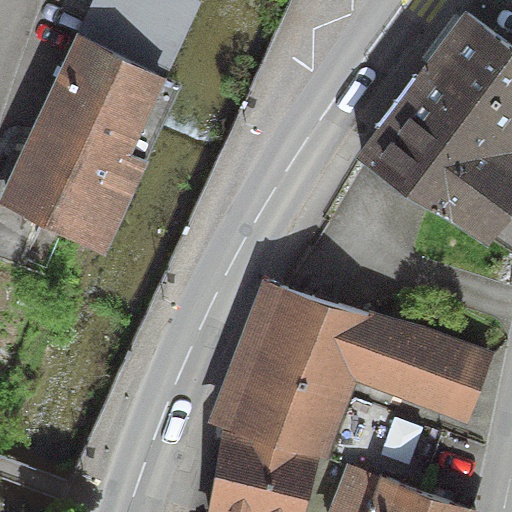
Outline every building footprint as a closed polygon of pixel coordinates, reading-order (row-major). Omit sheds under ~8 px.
[(159,73),(192,1),(190,0),(97,0),(24,155),(8,153),(0,169),(0,197),(25,209),(24,213),(36,219),(38,216),(98,244),(175,81),(159,73)] [(511,130),(511,51),(464,15),(412,84),(511,159),(511,138),(508,136),(511,130)] [(511,159),(412,84),(358,156),(480,240),(511,198),(511,159)] [(225,423),(221,423),(206,511),(298,511),(314,452),(318,454),(350,374),(462,417),(484,358),(277,287),(225,423)] [(470,511),(471,511),(420,492),(347,464),(329,511),(470,511)]
